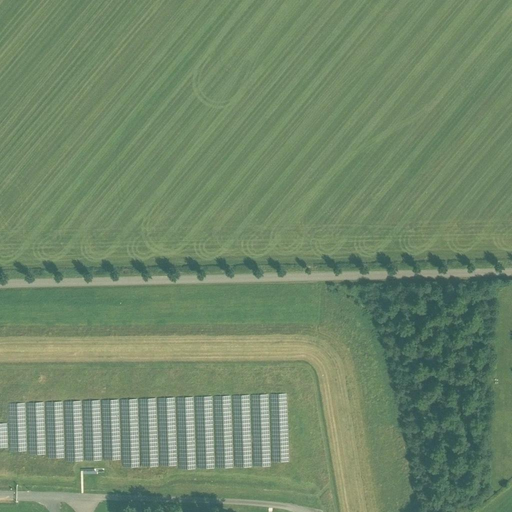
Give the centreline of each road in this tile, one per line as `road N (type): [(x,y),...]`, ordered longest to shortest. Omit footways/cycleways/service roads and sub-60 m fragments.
road 1 (unclassified): [(0,284),(511,271)]
road 2 (track): [(0,342),(323,346),(337,361),(362,511)]
